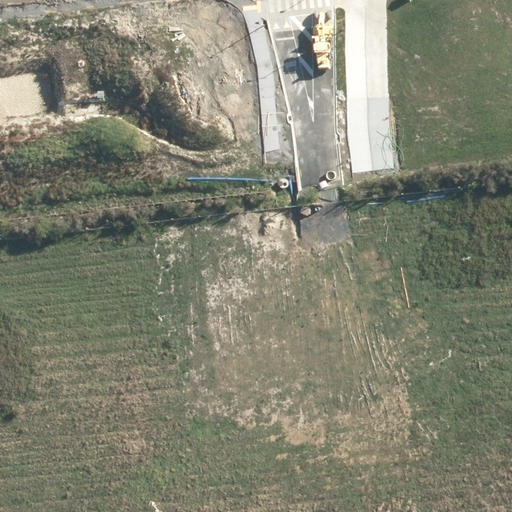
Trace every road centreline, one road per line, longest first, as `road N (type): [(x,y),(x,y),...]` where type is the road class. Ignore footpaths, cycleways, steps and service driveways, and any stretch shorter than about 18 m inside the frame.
road 1 (residential): [(0,182),(320,148)]
road 2 (tertiary): [(320,148),(306,0)]
